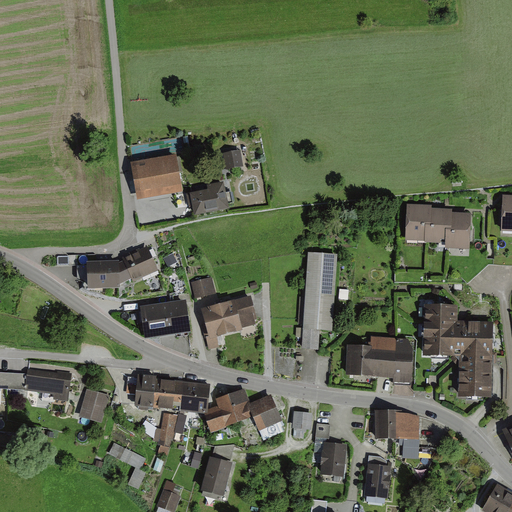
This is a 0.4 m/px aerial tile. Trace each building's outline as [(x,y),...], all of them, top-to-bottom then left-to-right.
[(223,155),(226,172),(244,169),(241,152),(223,155)] [(137,203),(183,195),(177,157),(131,165),(137,203)] [(195,218),(230,211),(224,185),(207,188),(208,192),(190,196),(195,218)] [(511,198),(503,198),(501,234),(511,234),(511,198)] [(407,207),(406,243),(424,244),(425,228),(431,228),(431,211),(431,208),(407,207)] [(431,228),(425,228),(424,244),(424,246),(441,246),(441,243),(445,243),(445,232),(451,232),(452,215),(452,212),(431,211),(431,228)] [(451,232),(445,232),(445,243),(445,251),(470,252),(471,216),(452,215),(451,232)] [(132,282),(133,285),(159,274),(147,248),(122,260),(123,264),(132,282)] [(178,262),(174,254),(165,259),(169,266),(178,262)] [(320,333),(333,334),(338,257),(308,255),(302,351),(319,352),(320,333)] [(119,263),(87,265),(88,292),(120,290),(120,287),(119,265),(119,263)] [(132,282),(123,264),(119,265),(120,287),(132,282)] [(212,278),(191,284),(196,301),(216,295),(212,278)] [(249,299),(197,312),(207,352),(217,349),(215,338),(256,328),(249,299)] [(186,302),(163,306),(168,339),(191,336),(186,302)] [(145,343),(168,339),(163,306),(140,309),(145,343)] [(459,308),(423,306),(420,356),(454,358),(452,398),(488,400),(493,323),(458,321),(459,308)] [(367,349),(346,348),(345,379),(410,383),(412,341),(367,339),(367,349)] [(54,402),(69,404),(72,377),(28,371),(25,393),(55,397),(54,402)] [(155,380),(134,377),(130,406),(203,416),(206,411),(209,389),(155,382),(155,380)] [(87,390),(79,419),(101,425),(110,397),(87,390)] [(242,391),(213,401),(214,409),(206,411),(203,416),(199,421),(206,434),(247,421),(253,433),(278,424),(267,398),(246,404),(242,391)] [(313,415),(294,413),(292,431),(311,433),(313,415)] [(422,415),(376,413),(374,439),(421,442),(422,415)] [(175,418),(163,416),(157,449),(168,451),(175,418)] [(317,425),(316,439),(329,441),(331,426),(317,425)] [(511,428),(502,433),(511,453),(511,428)] [(146,460),(114,444),(108,455),(136,469),(128,487),(139,491),(146,474),(141,471),(146,460)] [(321,477),(344,480),(348,448),(325,445),(321,477)] [(192,468),(199,469),(202,453),(195,452),(192,468)] [(369,456),(368,464),(387,466),(387,462),(381,457),(369,456)] [(201,494),(224,500),(233,465),(210,460),(201,494)] [(365,496),(388,499),(391,466),(387,466),(368,464),(365,496)] [(511,494),(498,486),(482,511),(508,511),(511,508),(511,494)] [(175,511),(181,498),(164,491),(158,508),(167,511),(175,511)]
